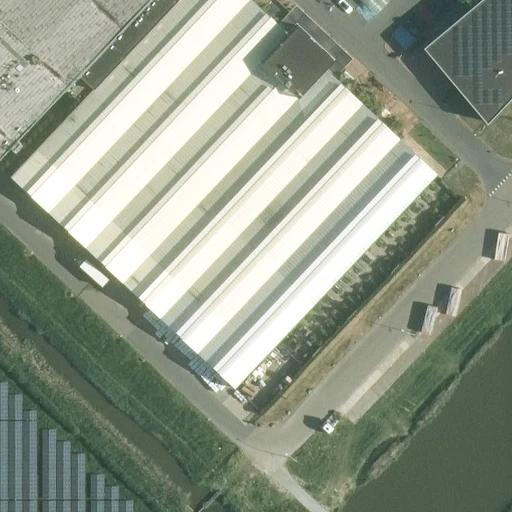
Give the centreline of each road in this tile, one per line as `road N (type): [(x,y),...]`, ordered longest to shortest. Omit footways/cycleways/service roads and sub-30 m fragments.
road 1 (unclassified): [(511,202),(269,462),(0,211)]
road 2 (unclassified): [(365,48),(511,188)]
